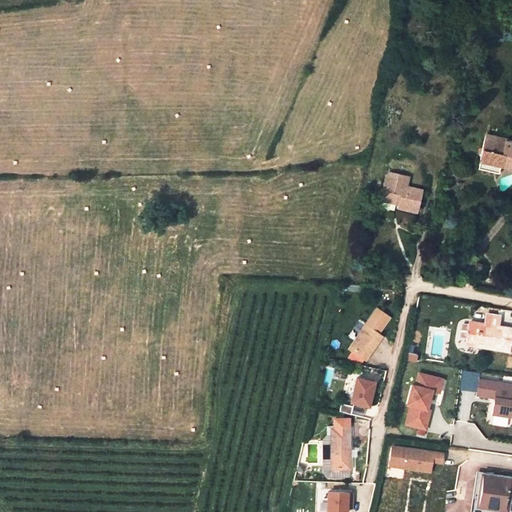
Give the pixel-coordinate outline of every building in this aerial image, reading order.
[(480,162),(501,167),(511,169),(511,144),(506,143),(506,140),(486,135),(480,162)] [(499,174),(501,167),(480,162),(478,169),(499,174)] [(397,208),(415,213),(420,191),(383,182),(379,200),(398,205),(397,208)] [(367,327),(378,335),(389,318),(376,309),(365,326),(367,327)] [(491,326),(491,327),(498,329),(500,315),(486,312),(484,324),(491,326)] [(465,341),(479,344),(479,346),(508,351),(511,331),(498,329),(491,327),(491,326),(484,324),(468,321),(468,324),(462,323),(460,337),(466,338),(465,341)] [(349,348),(352,350),(367,327),(365,326),(349,348)] [(378,335),(367,327),(352,350),(365,359),(376,344),(381,336),(378,335)] [(442,379),(419,373),(415,385),(412,384),(407,404),(410,405),(405,425),(425,430),(430,411),(426,410),(431,391),(439,393),(442,379)] [(376,382),(357,378),(352,402),(370,407),(372,399),(376,382)] [(511,383),(479,379),(477,395),(497,398),(497,401),(494,400),(492,414),(510,416),(511,411),(511,383)] [(331,469),(349,469),(349,429),(331,429),(331,434),(331,469)] [(349,469),(331,469),(331,434),(321,435),(321,471),(323,475),(327,478),(332,479),(349,479),(349,469)] [(443,454),(392,446),(389,466),(430,472),(431,461),(442,462),(443,454)] [(511,479),(510,478),(478,474),(472,511),(511,511),(511,509),(511,494),(511,493),(511,479)] [(323,490),(322,511),(344,511),(345,490),(323,490)]
